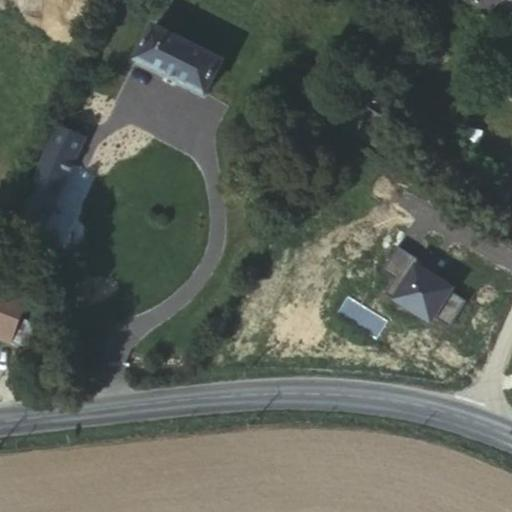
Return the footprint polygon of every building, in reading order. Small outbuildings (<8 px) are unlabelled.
[(67,36),(88,0),(51,0),(40,19),(67,36)] [(511,0),(469,0),(460,9),(484,35),(511,9),(511,0)] [(226,65),(153,28),(136,67),(207,99),(226,65)] [(41,233),(90,132),(82,127),(78,137),(59,126),(16,221),(41,233)] [(31,305),(0,291),(0,340),(14,346),(31,305)]
